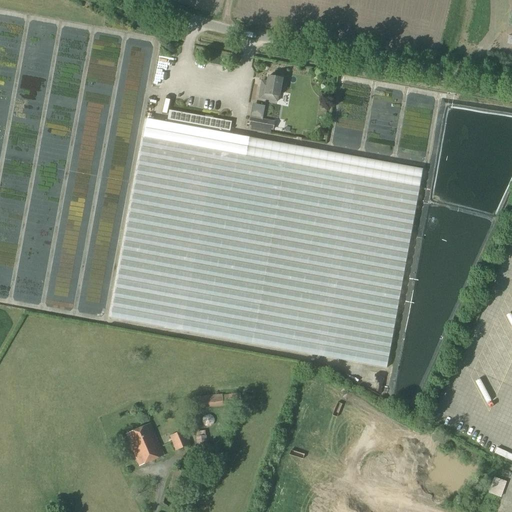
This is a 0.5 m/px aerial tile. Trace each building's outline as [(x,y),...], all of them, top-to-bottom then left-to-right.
[(156,83),(165,85),(167,75),(158,73),(156,83)] [(280,96),(283,79),(269,76),(267,87),(261,86),(259,98),(278,102),(279,96),(280,96)] [(166,94),(163,109),(168,111),(171,95),(166,94)] [(234,134),(231,133),(232,128),(233,122),(170,111),(168,123),(148,119),(112,318),(387,368),(403,283),(424,169),(233,135),(234,134)] [(262,128),(263,120),(251,118),(250,126),(262,128)] [(241,404),(240,394),(222,396),(222,395),(198,397),(199,408),(241,404)] [(140,466),(164,456),(150,424),(126,434),(140,466)] [(176,451),(190,445),(184,430),(169,436),(176,451)] [(196,446),(206,445),(206,436),(196,437),(196,446)] [(511,461),(511,460),(511,455),(497,448),(494,453),(511,461)] [(208,480),(211,472),(192,466),(190,473),(193,474),(192,475),(208,480)] [(183,495),(191,475),(176,469),(168,489),(183,495)] [(501,498),(506,482),(494,477),(488,493),(501,498)] [(195,509),(198,501),(185,495),(182,503),(195,509)]
